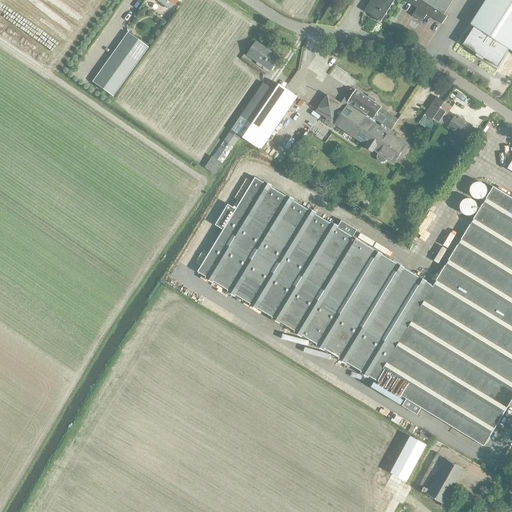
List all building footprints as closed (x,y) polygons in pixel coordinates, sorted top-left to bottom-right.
[(155,0),(169,9),(172,9),(177,0),(155,0)] [(381,21),(394,0),(370,0),(364,10),(381,21)] [(404,0),(417,8),(414,12),(424,19),(426,14),(442,24),(447,16),(444,14),(452,0),(404,0)] [(474,28),(463,45),(477,54),(476,56),(477,56),(478,54),(484,58),(482,60),(483,61),(485,59),(498,67),(504,59),(511,64),(510,66),(511,67),(511,0),(486,0),(470,25),(474,28)] [(128,33),(92,82),(113,97),(149,48),(128,33)] [(272,69),(280,57),(257,42),(249,54),(272,69)] [(243,137),(263,150),(298,97),(280,85),(276,91),(264,84),(208,168),(218,175),(243,137)] [(392,130),(399,119),(374,103),(375,101),(375,99),(371,96),(369,97),(368,99),(357,91),(349,102),(392,130)] [(317,111),(336,123),(368,144),(366,147),(373,152),(375,149),(380,152),(377,156),(378,158),(378,160),(380,162),(382,162),(384,162),(386,161),(388,158),(395,162),(406,145),(348,106),(347,107),(328,94),(317,111)] [(434,134),(440,125),(452,107),(437,97),(419,123),(434,134)] [(467,138),(465,137),(472,127),(456,116),(449,127),(452,129),(449,134),(463,144),(467,138)] [(485,129),(494,135),(500,126),(490,120),(485,129)] [(216,225),(225,230),(199,271),(379,381),(375,389),(417,415),(422,407),(484,445),(511,399),(511,198),(494,188),(433,286),(353,238),(358,230),(342,221),(338,228),(256,178),(237,209),(229,204),(216,225)] [(471,183),(474,199),(487,196),(484,181),(471,183)] [(461,212),(475,214),(477,199),(464,197),(461,212)] [(395,414),(392,420),(416,432),(419,426),(395,414)] [(427,445),(411,437),(392,472),(407,481),(427,445)] [(445,504),(465,469),(437,453),(418,489),(445,504)]
